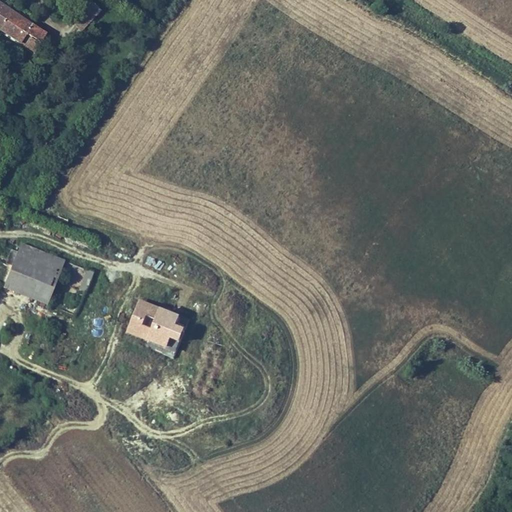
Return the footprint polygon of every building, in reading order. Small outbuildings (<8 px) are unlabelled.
[(82,33),(102,12),(89,0),(87,0),(69,20),(82,33)] [(0,4),(0,31),(1,32),(14,13),(0,4)] [(48,36),(14,13),(1,32),(35,55),(48,36)] [(14,268),(5,290),(46,306),(64,262),(24,245),(20,254),(12,251),(6,265),(14,268)] [(82,281),(78,289),(86,292),(93,273),(77,267),(74,278),(82,281)] [(191,322),(141,301),(127,335),(177,355),(191,322)]
